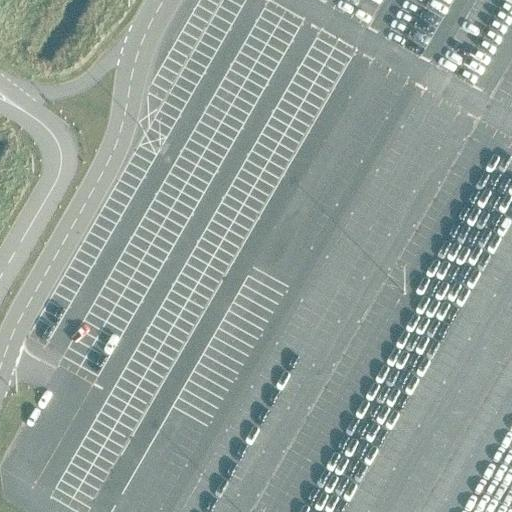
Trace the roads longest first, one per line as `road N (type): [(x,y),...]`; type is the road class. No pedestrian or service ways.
road 1 (unclassified): [(0,372),(22,316),(109,166),(139,48),(167,0)]
road 2 (unclassified): [(0,283),(64,162),(52,133),(10,104)]
